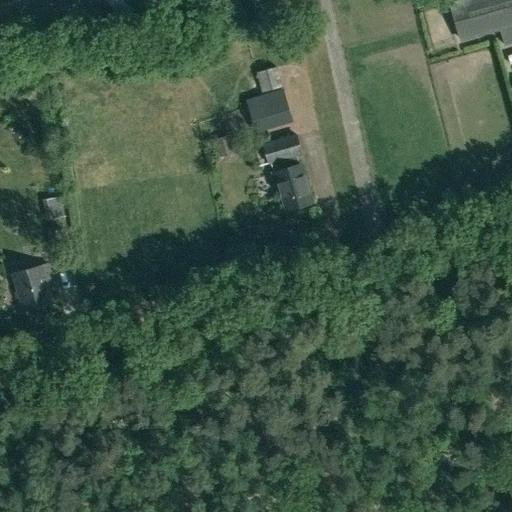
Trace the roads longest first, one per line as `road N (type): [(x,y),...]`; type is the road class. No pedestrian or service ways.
road 1 (tertiary): [(0,376),(511,224)]
road 2 (unknown): [(384,262),(322,0)]
